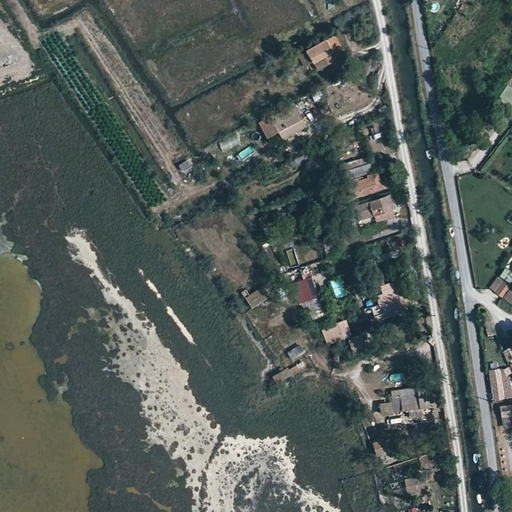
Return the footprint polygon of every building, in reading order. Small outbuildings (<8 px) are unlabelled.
[(297,56),(303,67),(311,62),(340,48),(334,37),(297,56)] [(340,48),(311,62),(316,70),(344,56),(340,48)] [(258,122),(266,137),(277,131),(301,120),(294,105),(258,122)] [(301,120),(277,131),(278,135),(303,123),(301,120)] [(220,143),(224,151),(240,143),(237,135),(220,143)] [(251,145),(237,154),(241,161),(256,151),(251,145)] [(347,180),(375,171),(370,156),(342,164),(347,180)] [(184,173),(195,167),(189,158),(179,165),(184,173)] [(376,172),(382,188),(387,185),(382,170),(376,172)] [(346,185),(351,199),(382,188),(376,172),(365,176),(366,178),(346,185)] [(354,206),(356,216),(368,212),(369,216),(373,215),(392,209),(388,195),(354,206)] [(286,207),(276,209),(277,217),(287,215),(286,207)] [(392,209),(373,215),(375,222),(394,216),(392,209)] [(256,218),(259,228),(270,225),(268,215),(256,218)] [(324,237),(327,252),(342,248),(339,233),(324,237)] [(284,245),(291,266),(302,262),(294,241),(284,245)] [(511,273),(505,269),(501,276),(510,282),(511,279),(511,273)] [(401,308),(373,318),(374,321),(407,310),(395,275),(370,283),(372,289),(392,282),(401,308)] [(241,282),(245,289),(255,283),(250,276),(241,282)] [(285,285),(291,293),(302,289),(310,311),(321,307),(311,277),(285,285)] [(334,296),(344,294),(341,278),(331,280),(334,296)] [(500,279),(494,290),(500,295),(508,284),(500,279)] [(372,289),(377,305),(369,307),(373,318),(401,308),(392,282),(372,289)] [(511,286),(508,284),(500,295),(511,303),(511,286)] [(240,293),(251,308),(268,295),(260,286),(248,295),(244,290),(240,293)] [(352,290),(354,297),(361,295),(359,288),(352,290)] [(321,328),(326,342),(349,335),(344,321),(321,328)] [(349,339),(354,352),(364,349),(359,336),(349,339)] [(288,352),(293,360),(306,353),(301,344),(288,352)] [(511,353),(509,348),(503,352),(506,359),(511,355),(511,353)] [(488,368),(492,397),(511,395),(511,388),(510,388),(508,377),(506,374),(509,371),(506,366),(502,369),(499,366),(488,368)] [(270,376),(275,385),(284,380),(279,372),(270,376)] [(389,391),(392,412),(433,406),(429,378),(413,381),(414,387),(389,391)] [(511,402),(499,405),(501,414),(511,412),(511,402)] [(370,444),(374,457),(378,456),(381,465),(392,462),(390,453),(383,455),(379,441),(370,444)] [(405,478),(407,495),(422,494),(420,477),(405,478)]
